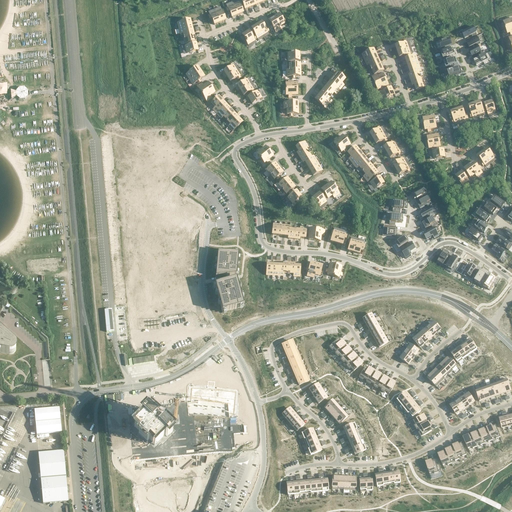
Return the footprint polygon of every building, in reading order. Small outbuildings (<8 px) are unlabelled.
[(241,0),(245,10),(250,7),(246,0),(241,0)] [(237,16),(243,14),(240,6),(241,6),(240,3),(238,3),(237,1),(232,3),(237,16)] [(229,11),(232,18),(237,16),(232,3),(226,5),(227,8),(226,9),(227,12),(229,11)] [(220,23),(225,21),(222,14),(224,13),(223,10),(221,11),(220,8),(214,10),(220,23)] [(211,18),(214,25),(220,23),(214,10),(209,13),(210,15),(208,16),(209,19),(211,18)] [(280,27),(284,24),(283,22),(285,21),(284,18),(282,20),(279,15),(273,18),(280,28),(280,27)] [(273,28),(274,30),(278,28),(279,28),(280,28),(273,18),(268,21),(271,26),(269,27),(271,29),(273,28)] [(191,26),(190,20),(177,24),(179,29),(191,26)] [(263,38),(268,35),(267,32),(269,31),(267,29),(265,29),(261,23),(256,26),(263,38)] [(193,31),(191,26),(179,29),(180,35),(183,34),(193,31)] [(257,38),(258,41),(263,38),(256,26),(251,29),(255,36),(254,37),(255,39),(257,38)] [(473,27),(462,33),(464,39),(471,36),(472,38),(477,35),(476,33),(473,27)] [(243,35),(245,40),(246,42),(247,42),(249,47),(255,43),(256,44),(248,31),(241,36),(242,36),(243,35)] [(478,36),(466,42),(469,48),(481,42),(478,36)] [(450,39),(439,43),(442,51),(449,49),(448,46),(452,45),(450,39)] [(403,44),(396,47),(398,52),(411,48),(409,42),(406,43),(405,41),(402,42),(403,44)] [(192,52),(197,51),(197,52),(198,52),(196,44),(182,47),(182,48),(183,48),(184,54),(189,53),(192,52)] [(480,46),(469,52),(472,57),(472,58),(478,54),(479,57),(483,55),(482,53),(483,52),(483,51),(482,52),(479,47),(481,46),(480,46)] [(411,48),(398,52),(400,58),(407,55),(407,57),(410,56),(410,54),(413,54),(411,48)] [(441,54),(441,55),(442,55),(443,59),(444,61),(443,61),(448,60),(448,57),(455,55),(453,49),(441,53),(441,54)] [(376,55),(374,50),(362,55),(365,61),(376,55)] [(291,54),(285,54),(286,61),(285,61),(285,62),(299,61),(299,53),(299,54),(293,54),(291,54)] [(488,54),(473,61),(476,66),(483,63),(484,65),(489,63),(488,61),(490,60),(491,59),(490,58),(488,54)] [(379,60),(376,55),(365,61),(367,66),(370,65),(379,60)] [(417,62),(416,56),(406,60),(407,65),(417,62)] [(444,63),(444,64),(445,65),(444,65),(445,67),(446,68),(450,67),(450,68),(452,67),(451,66),(454,66),(457,65),(457,64),(457,63),(457,62),(456,59),(455,59),(455,58),(444,62),(444,63)] [(379,60),(370,65),(371,69),(371,70),(381,66),(379,60)] [(300,71),(300,65),(294,65),(294,62),(291,63),(291,65),(289,65),(289,70),(288,70),(288,71),(300,71)] [(419,67),(417,62),(407,65),(409,70),(419,67)] [(223,72),(227,77),(238,70),(235,65),(233,66),(232,65),(229,66),(230,68),(223,72)] [(381,66),(371,70),(372,71),(374,75),(384,71),(381,66)] [(201,72),(197,67),(193,71),(191,69),(189,70),(190,72),(188,73),(191,77),(190,78),(191,79),(201,72)] [(421,72),(419,67),(409,70),(411,75),(419,73),(421,72)] [(459,68),(447,72),(450,80),(455,79),(454,76),(461,74),(459,68)] [(227,77),(230,82),(236,78),(237,80),(240,78),(239,76),(241,75),(238,70),(227,77)] [(294,77),(300,77),(300,71),(288,71),(288,72),(289,72),(289,77),(292,77),(292,79),(294,79),(294,77)] [(199,80),(204,77),(201,72),(191,79),(192,80),(192,79),(195,83),(197,82),(198,84),(200,82),(199,80)] [(341,84),(345,79),(337,73),(333,78),(341,84)] [(419,73),(411,75),(409,76),(411,81),(421,77),(421,76),(420,77),(419,73)] [(376,78),(373,80),(375,84),(375,85),(386,80),(383,75),(378,77),(377,75),(375,76),(376,78)] [(421,78),(421,77),(411,81),(413,86),(415,86),(415,85),(422,83),(421,79),(421,78)] [(333,78),(329,82),(340,90),(343,86),(341,84),(333,78)] [(243,82),(237,86),(240,91),(252,84),(249,79),(246,80),(245,79),(242,80),(243,82)] [(386,80),(375,85),(376,86),(378,90),(381,89),(381,91),(384,90),(383,88),(388,86),(386,80)] [(297,90),(297,84),(291,84),(291,82),(288,82),(288,84),(286,84),(286,89),(285,89),(285,90),(297,90)] [(329,82),(326,86),(334,93),(336,95),(340,90),(329,82)] [(424,82),(422,83),(415,85),(415,86),(416,91),(426,87),(424,82)] [(211,88),(208,83),(203,86),(202,85),(199,86),(201,88),(198,89),(201,94),(201,95),(211,88)] [(240,91),(243,96),(250,92),(251,94),(253,92),(252,90),(255,89),(252,84),(240,91)] [(326,86),(322,91),(331,98),(331,97),(331,96),(334,93),(326,86)] [(19,88),(16,92),(7,89),(8,101),(16,97),(20,100),(25,100),(28,96),(27,91),(24,88),(19,88)] [(209,96),(214,93),(211,88),(201,95),(202,96),(202,95),(205,99),(207,98),(208,100),(211,98),(209,96)] [(391,88),(378,94),(378,95),(379,94),(382,100),(387,98),(387,99),(389,97),(394,95),(394,96),(395,96),(391,88)] [(256,101),(259,100),(258,99),(263,96),(259,91),(260,90),(248,98),(252,105),(252,104),(252,103),(256,101)] [(291,96),(297,96),(297,90),(285,90),(285,91),(286,91),(286,96),(288,96),(289,98),(291,98),(291,96)] [(322,91),(319,95),(326,102),(327,101),(329,98),(330,99),(331,98),(322,91)] [(315,100),(325,108),(329,103),(327,101),(326,102),(319,95),(315,100)] [(219,97),(211,104),(215,108),(223,102),(219,97)] [(298,109),(297,103),(292,103),(291,101),(289,101),(289,103),(286,103),(287,108),(286,108),(286,109),(298,109)] [(484,104),(489,118),(490,118),(489,117),(496,115),(494,110),(495,109),(494,107),(493,107),(491,102),(492,102),(492,101),(484,104)] [(215,108),(213,110),(217,115),(226,106),(223,102),(215,108)] [(483,110),(480,102),(475,104),(479,117),(485,115),(484,113),(486,112),(484,109),(483,110)] [(479,117),(475,104),(469,106),(471,114),(470,114),(471,117),(473,117),(473,119),(479,117)] [(217,115),(221,119),(223,117),(230,110),(226,106),(217,115)] [(292,115),(298,115),(298,109),(286,109),(286,110),(287,110),(287,115),(289,115),(289,117),(292,117),(292,115)] [(465,116),(462,109),(457,110),(461,123),(467,122),(466,119),(468,118),(467,115),(465,116)] [(223,117),(226,120),(225,121),(226,121),(234,114),(230,110),(223,117)] [(461,123),(457,110),(451,112),(454,120),(452,120),(453,123),(455,123),(455,125),(461,123)] [(227,122),(230,125),(231,125),(238,118),(234,114),(226,121),(227,122)] [(426,118),(423,119),(424,124),(423,124),(424,125),(435,123),(434,117),(429,118),(428,116),(426,116),(426,118)] [(228,127),(233,131),(242,123),(238,118),(231,125),(230,125),(228,127)] [(435,123),(424,125),(424,126),(425,130),(428,130),(428,132),(431,132),(431,130),(436,129),(435,123)] [(377,130),(370,134),(373,139),(385,133),(382,127),(380,129),(379,127),(376,129),(377,130)] [(385,133),(373,139),(376,145),(383,141),(384,142),(387,141),(386,139),(388,138),(385,133)] [(428,142),(428,143),(439,141),(438,136),(433,136),(432,134),(430,135),(430,137),(427,137),(428,142)] [(346,141),(342,136),(338,140),(336,138),(334,140),(336,142),(334,144),(337,147),(336,148),(337,149),(346,141)] [(345,149),(350,146),(346,141),(337,149),(338,149),(341,153),(343,151),(344,153),(347,151),(345,149)] [(391,144),(384,148),(387,153),(399,147),(396,141),(394,143),(393,141),(390,143),(391,144)] [(439,141),(428,143),(428,144),(429,144),(429,149),(432,149),(432,151),(435,150),(435,148),(440,147),(439,141)] [(308,148),(305,143),(296,148),(298,153),(299,153),(305,149),(306,149),(308,148)] [(269,152),(265,147),(261,151),(259,149),(257,151),(259,153),(257,154),(260,158),(259,159),(260,159),(269,152)] [(359,151),(355,147),(347,153),(351,158),(359,151)] [(399,147),(387,153),(390,159),(397,155),(398,156),(401,155),(400,153),(402,152),(399,147)] [(308,152),(308,153),(306,149),(305,149),(299,153),(298,153),(297,154),(300,159),(309,153),(308,152)] [(492,155),(488,149),(483,153),(491,164),(496,160),(494,158),(496,157),(494,154),(492,155)] [(444,150),(429,153),(430,153),(431,159),(437,159),(439,159),(439,158),(444,157),(445,158),(444,150)] [(353,164),(363,156),(359,151),(351,158),(349,160),(353,164)] [(268,160),(273,157),(269,152),(260,159),(260,160),(261,160),(264,164),(266,162),(267,164),(270,162),(268,160)] [(309,154),(309,153),(300,159),(303,164),(304,162),(311,158),(309,154)] [(491,164),(483,153),(478,156),(483,162),(481,163),(483,166),(485,165),(486,167),(491,164)] [(358,167),(366,160),(363,156),(353,164),(356,169),(359,167),(358,167)] [(316,161),(313,157),(311,158),(304,162),(307,167),(316,161)] [(400,161),(393,165),(396,170),(408,163),(405,158),(403,160),(402,158),(399,160),(400,161)] [(361,172),(370,165),(366,160),(358,167),(359,167),(361,170),(361,171),(361,172)] [(316,161),(307,167),(310,171),(319,166),(316,161)] [(469,166),(476,175),(477,174),(476,174),(480,171),(479,169),(480,167),(479,165),(477,167),(474,162),(469,166)] [(408,163),(396,170),(399,175),(406,171),(407,173),(410,171),(409,170),(411,168),(408,163)] [(279,168),(275,164),(270,168),(269,166),(267,167),(269,169),(267,171),(270,175),(269,175),(270,176),(279,168)] [(366,176),(374,169),(370,165),(361,172),(362,172),(363,172),(366,175),(366,176)] [(310,171),(313,176),(322,171),(319,166),(310,171)] [(466,175),(467,177),(469,176),(471,178),(475,175),(475,176),(476,175),(469,166),(464,169),(468,174),(466,175)] [(279,179),(278,177),(283,173),(279,168),(270,176),(270,177),(271,176),(274,180),(276,178),(278,180),(279,179)] [(367,182),(377,174),(374,169),(366,176),(366,175),(363,177),(367,182)] [(470,184),(462,172),(455,177),(456,176),(459,181),(461,183),(464,187),(470,183),(470,184)] [(379,187),(378,186),(383,184),(384,184),(379,177),(367,185),(368,185),(372,190),(376,188),(379,187)] [(281,184),(279,186),(282,189),(281,190),(282,191),(291,183),(287,179),(282,182),(281,180),(279,182),(281,184)] [(290,192),(295,188),(291,183),(282,191),(283,191),(286,195),(288,193),(290,195),(291,193),(290,192)] [(336,190),(337,188),(336,186),(334,188),(331,183),(326,187),(333,196),(334,195),(333,195),(337,192),(336,190)] [(326,197),(328,199),(332,196),(332,197),(333,196),(326,187),(321,190),(325,195),(323,196),(324,198),(326,197)] [(420,190),(412,195),(414,198),(413,198),(414,198),(415,200),(414,200),(415,200),(417,199),(417,200),(420,198),(421,200),(420,200),(421,201),(426,198),(426,197),(425,198),(424,196),(425,195),(426,194),(426,193),(426,194),(424,190),(424,189),(421,191),(420,191),(421,191),(420,190)] [(296,200),(300,197),(301,198),(301,197),(296,191),(285,200),(285,201),(286,200),(290,205),(294,202),(297,200),(296,200)] [(319,193),(312,198),(313,198),(317,202),(316,202),(318,205),(318,204),(321,208),(327,204),(327,205),(328,205),(319,193)] [(495,196),(490,203),(492,205),(495,207),(496,206),(501,209),(505,204),(495,196)] [(428,198),(417,204),(420,209),(427,206),(428,208),(432,206),(430,202),(428,198)] [(392,201),(391,208),(393,209),(393,212),(400,213),(401,208),(404,208),(405,202),(392,201)] [(487,203),(482,210),(486,213),(487,211),(493,215),(497,210),(487,203)] [(429,216),(430,218),(435,216),(434,213),(435,213),(435,212),(434,213),(432,207),(420,214),(423,219),(429,216)] [(477,216),(476,218),(480,221),(481,219),(486,223),(490,218),(480,210),(479,211),(476,215),(477,216)] [(389,224),(389,225),(395,225),(395,223),(402,224),(403,223),(402,223),(403,217),(403,216),(390,215),(391,215),(390,224),(389,224)] [(433,218),(422,224),(425,229),(431,226),(432,228),(438,225),(436,223),(433,218)] [(479,221),(473,229),(477,231),(478,229),(484,234),(488,229),(479,221)] [(384,225),(383,229),(386,229),(385,233),(387,234),(387,237),(398,238),(398,234),(396,234),(397,230),(394,230),(395,227),(384,225)] [(435,228),(423,234),(426,240),(433,237),(434,239),(439,236),(435,228)] [(309,235),(308,240),(314,241),(315,229),(314,229),(314,230),(309,229),(309,232),(307,232),(307,234),(309,235)] [(314,241),(320,242),(321,236),(323,236),(323,234),(321,233),(321,231),(316,230),(316,229),(315,229),(314,241)] [(333,235),(331,242),(336,244),(340,231),(334,229),(334,232),(332,231),(331,234),(333,235)] [(472,229),(467,236),(471,239),(472,237),(474,238),(478,242),(482,237),(472,229)] [(336,244),(342,246),(344,238),(346,239),(347,236),(345,235),(346,232),(340,231),(336,244)] [(399,241),(395,243),(396,244),(396,243),(400,250),(400,251),(405,248),(403,246),(408,243),(407,241),(408,241),(405,237),(403,238),(402,238),(399,241)] [(502,237),(498,243),(501,245),(503,247),(506,249),(510,244),(502,237)] [(350,244),(348,251),(353,253),(357,240),(351,238),(351,241),(349,240),(348,243),(350,244)] [(353,253),(359,255),(361,247),(363,248),(364,245),(362,244),(363,241),(357,240),(353,253)] [(412,244),(401,252),(406,259),(405,259),(406,259),(411,256),(409,254),(416,249),(415,249),(412,245),(412,244)] [(496,245),(492,251),(498,255),(496,257),(500,260),(505,253),(504,251),(496,245)] [(441,256),(437,262),(443,266),(443,265),(445,266),(448,262),(446,261),(448,258),(448,257),(450,255),(444,251),(442,254),(443,254),(441,257),(441,256)] [(219,284),(215,285),(222,313),(243,307),(236,280),(228,282),(229,276),(237,276),(238,254),(218,252),(215,278),(220,277),(219,284)] [(453,256),(446,267),(451,271),(453,269),(455,270),(457,267),(454,266),(458,260),(453,256)] [(462,260),(455,271),(463,276),(466,271),(464,270),(468,263),(462,260)] [(308,271),(308,274),(313,275),(312,275),(313,276),(316,264),(310,263),(309,269),(307,268),(306,270),(308,271)] [(314,275),(319,277),(320,274),(322,275),(323,272),(321,272),(322,266),(316,264),(313,276),(314,276),(314,275)] [(328,273),(327,275),(332,277),(332,278),(335,266),(330,265),(328,270),(326,270),(325,272),(328,273)] [(471,265),(464,276),(469,279),(476,268),(471,265)] [(334,277),(338,278),(339,276),(341,276),(342,274),(340,273),(341,268),(335,266),(332,278),(333,278),(334,277)] [(481,270),(475,281),(480,285),(480,284),(482,285),(485,281),(483,280),(485,277),(482,275),(484,272),(481,271),(482,271),(481,270)] [(490,276),(483,287),(490,291),(493,286),(491,285),(495,279),(490,276)] [(371,315),(362,319),(365,324),(374,319),(371,315)] [(368,329),(376,324),(374,319),(365,324),(368,329)] [(441,330),(434,322),(430,326),(436,333),(441,330)] [(376,324),(368,329),(371,334),(379,329),(376,324)] [(0,352),(9,354),(10,354),(11,354),(12,354),(13,354),(13,353),(14,353),(15,352),(15,351),(16,350),(16,349),(16,348),(15,347),(15,346),(14,346),(14,345),(0,332),(0,331),(3,328),(0,325),(0,352)] [(436,333),(430,326),(426,329),(432,337),(436,333)] [(379,329),(371,334),(373,338),(382,334),(379,329)] [(422,333),(428,341),(432,337),(426,329),(422,333)] [(418,336),(424,344),(428,341),(422,333),(418,336)] [(376,343),(384,338),(382,334),(373,338),(376,343)] [(424,344),(418,336),(413,340),(420,348),(424,344)] [(379,348),(387,343),(384,338),(376,343),(379,348)] [(338,339),(329,348),(332,351),(333,350),(336,353),(335,354),(345,345),(341,341),(341,342),(338,339)] [(476,349),(470,340),(465,344),(471,352),(476,349)] [(284,351),(294,347),(292,341),(282,345),(284,351)] [(471,352),(465,344),(461,347),(467,355),(471,352)] [(339,356),(342,359),(340,360),(341,360),(351,351),(347,348),(346,348),(344,346),(345,345),(335,354),(338,357),(339,356)] [(419,351),(411,345),(407,350),(415,356),(419,351)] [(294,347),(284,351),(286,356),(296,352),(294,347)] [(462,359),(467,355),(461,347),(456,350),(462,359)] [(404,354),(412,360),(415,356),(407,350),(404,354)] [(462,359),(456,350),(451,354),(457,362),(462,359)] [(351,351),(341,360),(343,363),(345,362),(347,365),(346,366),(346,367),(356,357),(353,354),(352,355),(350,352),(351,351)] [(289,360),(298,357),(296,352),(286,356),(289,360)] [(412,360),(404,354),(400,359),(409,365),(412,360)] [(291,365),(300,362),(298,357),(289,360),(291,365)] [(350,368),(353,372),(362,364),(359,360),(358,361),(355,358),(356,358),(356,357),(346,367),(349,370),(350,368)] [(444,362),(452,370),(456,366),(448,358),(444,362)] [(293,370),(302,367),(300,362),(291,365),(293,370)] [(452,370),(444,362),(440,366),(448,374),(452,370)] [(436,370),(444,378),(448,374),(440,366),(436,370)] [(302,367),(293,370),(295,375),(304,372),(302,367)] [(365,368),(359,378),(362,381),(363,379),(367,381),(366,383),(373,371),(369,368),(368,369),(365,368)] [(444,378),(436,370),(432,374),(440,382),(444,378)] [(373,371),(366,383),(370,385),(371,383),(374,385),(373,387),(380,375),(376,373),(375,374),(372,372),(373,371)] [(297,380),(306,377),(304,372),(295,375),(297,380)] [(427,378),(435,386),(440,382),(432,374),(427,378)] [(383,377),(383,378),(380,376),(380,375),(373,387),(377,389),(378,387),(381,389),(380,391),(381,391),(387,379),(383,377)] [(306,377),(297,380),(299,386),(308,382),(306,377)] [(389,394),(395,384),(390,381),(390,382),(387,381),(388,380),(387,379),(381,391),(384,393),(385,392),(389,394)] [(502,382),(505,393),(511,391),(507,380),(502,382)] [(505,393),(502,382),(496,384),(500,394),(505,393)] [(500,394),(496,384),(491,386),(495,396),(500,394)] [(312,395),(321,389),(318,385),(309,390),(312,395)] [(495,396),(491,386),(486,387),(490,398),(495,396)] [(490,398),(486,387),(481,389),(485,400),(490,398)] [(190,404),(127,410),(132,462),(232,452),(232,449),(235,449),(234,445),(231,445),(231,436),(250,434),(242,434),(242,431),(239,431),(239,427),(230,428),(229,415),(233,415),(235,393),(191,389),(190,404)] [(321,389),(312,395),(315,399),(324,394),(321,389)] [(485,400),(481,389),(476,391),(480,402),(485,400)] [(402,404),(410,398),(406,393),(398,400),(402,404)] [(318,404),(327,399),(324,394),(315,399),(318,404)] [(474,402),(469,394),(464,397),(470,405),(474,402)] [(470,405),(464,397),(459,400),(465,408),(470,405)] [(410,398),(402,404),(406,409),(414,402),(410,398)] [(465,408),(459,400),(455,403),(461,411),(465,408)] [(333,401),(324,408),(328,412),(337,405),(333,401)] [(414,402),(406,409),(409,413),(417,407),(414,402)] [(461,411),(455,403),(450,406),(456,414),(461,411)] [(332,416),(340,409),(337,405),(328,412),(332,416)] [(413,418),(421,411),(417,407),(409,413),(413,418)] [(59,408),(34,410),(36,435),(61,433),(59,408)] [(290,409),(282,415),(286,419),(293,413),(290,409)] [(340,409),(332,416),(335,420),(344,413),(340,409)] [(289,423),(297,417),(293,413),(286,419),(289,423)] [(339,424),(348,417),(344,413),(335,420),(339,424)] [(417,430),(428,423),(427,423),(425,421),(426,420),(424,416),(414,422),(416,425),(414,426),(417,430)] [(293,428),(300,421),(297,417),(289,423),(293,428)] [(297,432),(304,426),(300,421),(293,428),(297,432)] [(428,423),(417,430),(418,429),(420,433),(419,434),(421,437),(432,431),(430,428),(431,427),(428,423)] [(346,434),(355,430),(353,425),(343,429),(346,434)] [(487,428),(492,441),(492,439),(495,438),(496,439),(500,437),(495,426),(492,427),(492,426),(487,428)] [(492,441),(487,428),(487,429),(484,431),(484,430),(479,432),(484,444),(485,444),(484,442),(488,441),(488,442),(492,441)] [(305,439),(314,435),(312,430),(303,434),(305,439)] [(348,439),(357,435),(355,430),(346,434),(348,439)] [(484,444),(479,432),(479,433),(477,434),(476,433),(471,435),(477,447),(476,445),(480,444),(481,446),(484,444)] [(307,444),(317,441),(314,435),(305,439),(307,444)] [(350,445),(360,441),(357,435),(348,439),(350,445)] [(477,447),(471,435),(472,436),(469,437),(468,436),(463,438),(468,449),(472,447),(473,449),(477,447)] [(309,450),(319,446),(317,441),(307,444),(309,450)] [(352,450),(362,446),(360,441),(350,445),(352,450)] [(453,446),(459,460),(459,459),(458,457),(462,455),(462,457),(466,455),(462,444),(458,445),(458,444),(453,446)] [(311,455),(321,451),(319,446),(309,450),(311,455)] [(355,455),(364,451),(362,446),(352,450),(355,455)] [(450,448),(446,450),(451,464),(452,464),(451,461),(454,459),(455,461),(459,460),(453,446),(454,448),(451,449),(450,448)] [(438,455),(443,466),(447,464),(448,466),(451,464),(446,450),(447,453),(444,454),(443,453),(438,455)] [(66,477),(63,451),(38,454),(40,479),(66,477)] [(426,463),(429,474),(434,472),(434,474),(438,473),(438,471),(441,470),(439,465),(436,466),(435,461),(431,462),(431,461),(426,463)] [(68,502),(66,477),(40,479),(43,504),(68,502)]
